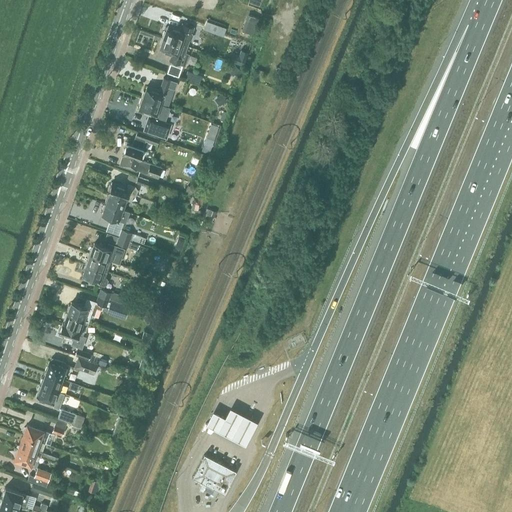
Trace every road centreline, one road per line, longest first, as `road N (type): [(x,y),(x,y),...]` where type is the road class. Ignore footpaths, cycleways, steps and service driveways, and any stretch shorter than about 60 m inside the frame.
road 1 (motorway): [(491,0),(282,511)]
road 2 (motorway): [(353,478),(511,96)]
road 3 (motorway): [(484,0),(461,28),(309,362)]
road 4 (secondary): [(0,375),(128,0)]
